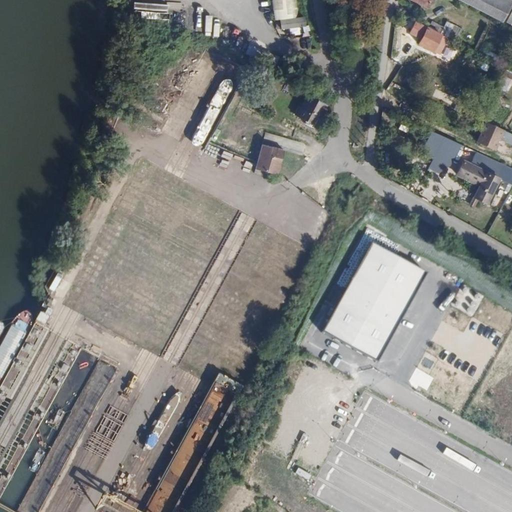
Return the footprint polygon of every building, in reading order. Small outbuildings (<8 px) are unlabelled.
[(273,0),(277,18),(301,13),(297,0),(273,0)] [(432,0),(410,0),(410,2),(427,11),(432,0)] [(511,2),(507,0),(455,0),(502,25),(511,6),(511,2)] [(302,14),(279,19),(281,28),(304,23),(302,14)] [(432,23),(429,29),(440,35),(444,29),(432,23)] [(296,35),(305,34),(303,26),(295,27),(296,35)] [(429,29),(427,28),(417,45),(431,52),(440,35),(429,29)] [(276,64),(278,57),(249,47),(247,54),(276,64)] [(511,71),(506,69),(495,88),(504,93),(511,79),(511,71)] [(194,153),(231,81),(220,76),(183,147),(194,153)] [(325,105),(306,96),(295,117),(314,127),(325,105)] [(474,142),(494,150),(503,129),(483,121),(474,142)] [(511,133),(503,131),(500,140),(511,144),(511,143),(511,133)] [(280,151),(261,146),(252,172),(272,178),(280,151)] [(511,172),(475,154),(467,169),(491,181),(486,192),(499,198),(511,173),(511,172)] [(427,272),(373,242),(324,331),(378,360),(427,272)] [(44,301),(36,314),(51,314),(58,302),(44,301)] [(216,393),(197,433),(212,439),(231,400),(216,393)] [(156,423),(150,439),(159,443),(166,427),(156,423)] [(183,479),(202,446),(193,440),(173,473),(183,479)] [(149,441),(143,452),(150,456),(156,445),(149,441)] [(2,470),(9,473),(22,449),(14,445),(2,470)] [(147,505),(160,511),(174,483),(161,477),(147,505)]
